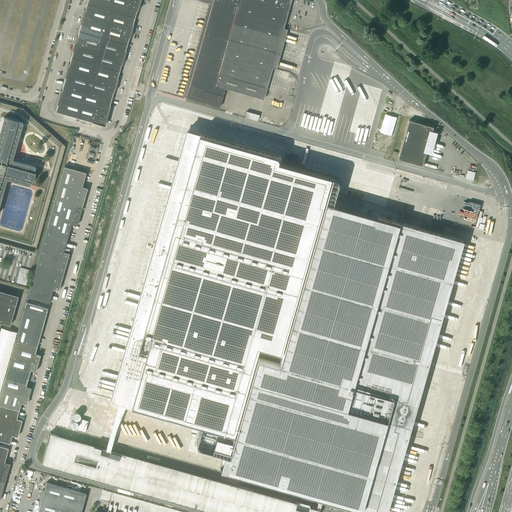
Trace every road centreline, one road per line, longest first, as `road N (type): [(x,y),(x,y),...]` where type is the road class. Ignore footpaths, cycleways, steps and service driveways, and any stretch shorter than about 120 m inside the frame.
road 1 (unclassified): [(3,511),(108,134)]
road 2 (unclassified): [(108,134),(152,0)]
road 3 (unclassified): [(0,90),(34,95),(63,0)]
road 4 (secondary): [(511,385),(468,511)]
road 5 (unclassified): [(73,0),(43,110),(49,118)]
